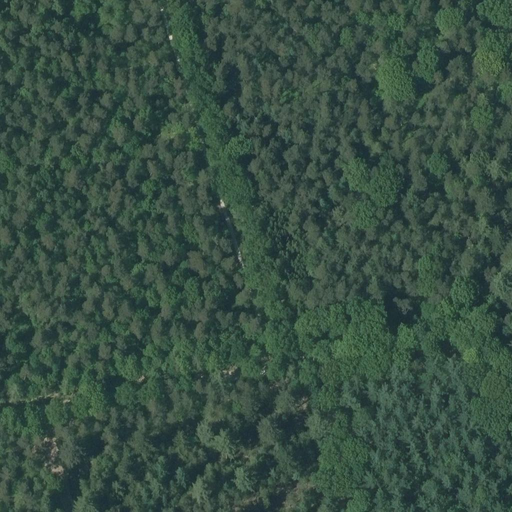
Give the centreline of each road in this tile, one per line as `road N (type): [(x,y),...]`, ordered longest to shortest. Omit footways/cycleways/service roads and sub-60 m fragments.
road 1 (track): [(296,362),(182,0)]
road 2 (track): [(0,417),(296,362)]
road 3 (track): [(296,362),(511,323)]
road 4 (track): [(358,511),(310,360)]
